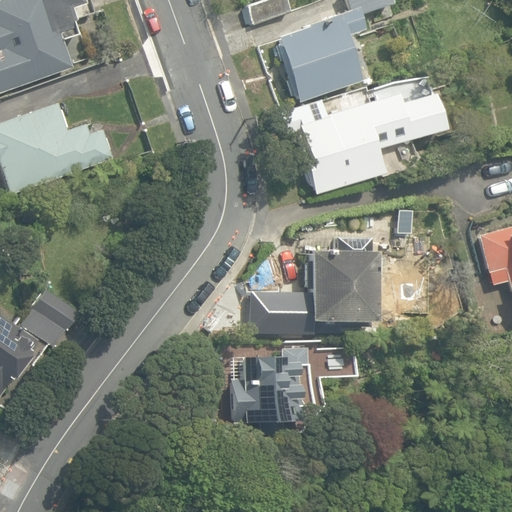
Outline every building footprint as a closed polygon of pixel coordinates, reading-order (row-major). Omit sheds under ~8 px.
[(0,0),(0,90),(64,67),(55,41),(72,35),(67,21),(92,11),(88,0),(0,0)] [(258,0),(242,6),(248,23),(284,10),(280,0),(258,0)] [(272,37),(294,101),(355,81),(340,36),(356,31),(351,14),(384,3),(383,0),(343,0),(346,8),(301,24),(302,27),(272,37)] [(296,148),(310,194),(379,173),(372,150),(435,131),(424,94),(393,103),(390,93),(321,114),(316,99),(276,111),(282,132),(296,128),(302,146),(296,148)] [(0,182),(5,196),(107,160),(96,131),(82,136),(77,123),(60,129),(51,103),(0,121),(0,182)] [(503,280),(511,307),(511,224),(473,235),(483,272),(494,269),(498,281),(503,280)] [(277,338),(306,339),(306,321),(365,322),(366,252),(364,252),(365,237),(332,237),(332,250),(303,250),(302,286),(278,286),(277,338)] [(12,319),(50,346),(74,312),(37,285),(12,319)] [(0,382),(9,371),(31,341),(9,324),(0,317),(0,382)] [(253,423),(253,432),(275,432),(274,420),(295,419),(295,407),(304,406),(302,347),(278,348),(278,356),(238,357),(238,380),(226,380),(227,423),(253,423)] [(318,349),(320,371),(346,368),(344,347),(318,349)] [(166,434),(208,441),(211,419),(170,413),(166,434)]
